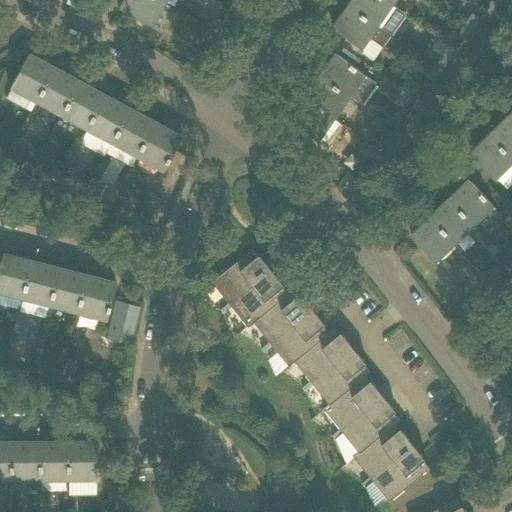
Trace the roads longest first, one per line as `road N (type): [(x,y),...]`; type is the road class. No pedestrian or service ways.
road 1 (residential): [(511,453),(438,341),(326,205),(229,114)]
road 2 (residential): [(229,114),(104,36),(22,0)]
road 3 (residential): [(167,280),(229,114)]
road 4 (residential): [(167,280),(0,231)]
road 5 (residential): [(0,420),(144,422)]
road 6 (residential): [(144,422),(167,280)]
road 7 (residential): [(229,114),(290,0)]
